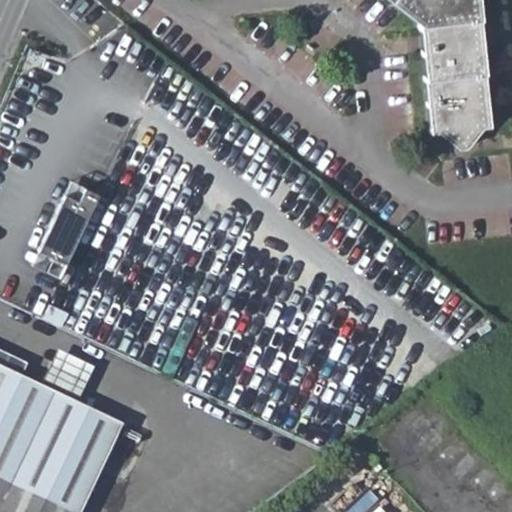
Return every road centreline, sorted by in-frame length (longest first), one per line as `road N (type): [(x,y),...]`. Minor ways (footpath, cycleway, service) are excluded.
road 1 (unknown): [(99,72),(411,328)]
road 2 (unknown): [(99,72),(0,257)]
road 3 (unknown): [(0,322),(185,419)]
road 4 (unknown): [(364,160),(373,58),(358,17),(334,0)]
